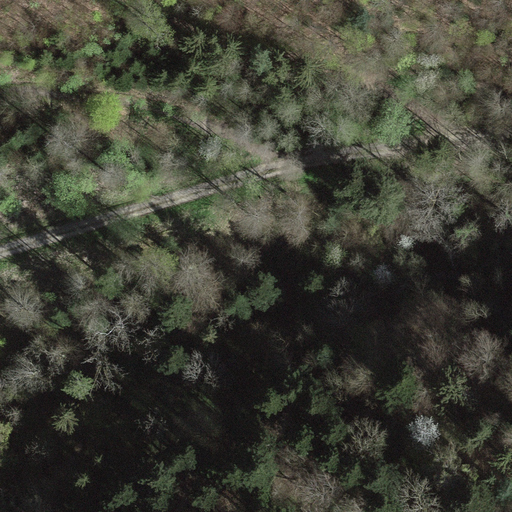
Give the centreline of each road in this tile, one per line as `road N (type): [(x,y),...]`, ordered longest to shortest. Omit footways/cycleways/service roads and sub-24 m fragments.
road 1 (track): [(460,140),(288,168),(0,256)]
road 2 (track): [(0,88),(154,108),(218,128),(288,168)]
road 3 (track): [(122,0),(353,84)]
road 4 (track): [(353,84),(460,140)]
